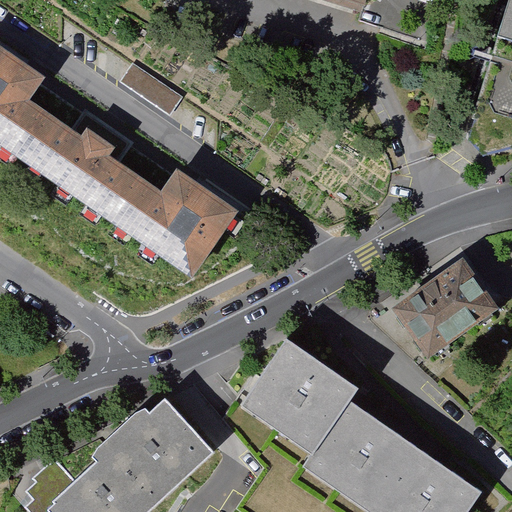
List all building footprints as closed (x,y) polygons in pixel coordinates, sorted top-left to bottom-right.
[(324,0),(367,13),(370,0),(324,0)] [(511,33),(474,149),(489,164),(509,158),(511,157),(511,33)] [(0,140),(194,274),(242,204),(186,165),(170,189),(117,152),(122,145),(93,125),(88,133),(35,97),(51,74),(0,39),(0,140)] [(183,98),(134,65),(122,82),(170,115),(183,98)] [(471,256),(399,307),(435,359),(508,308),(471,256)] [(363,388),(289,337),(243,403),(316,453),(305,470),(366,511),(474,511),(486,495),(352,404),(363,388)] [(151,511),(214,455),(165,401),(149,416),(146,410),(134,416),(98,449),(91,460),(97,462),(75,481),(52,502),(55,505),(47,511),(46,511),(151,511)] [(46,511),(47,511),(55,505),(52,502),(75,481),(59,462),(47,466),(34,479),(37,483),(26,492),(35,501),(26,509),(29,511),(46,511)]
